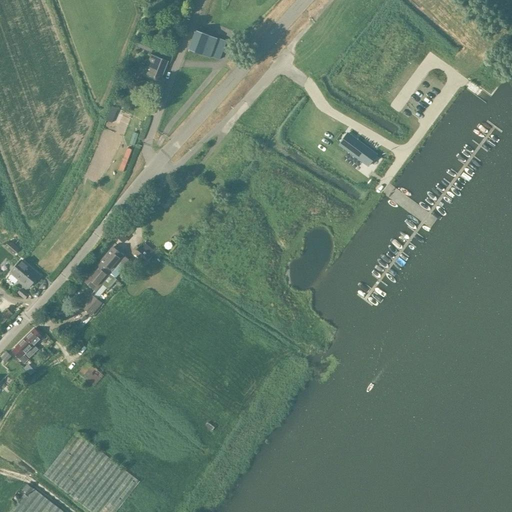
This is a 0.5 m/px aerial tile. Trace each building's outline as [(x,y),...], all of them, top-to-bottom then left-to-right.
[(195,30),(188,49),(210,58),(210,56),(219,59),(226,41),(195,30)] [(160,79),(168,61),(151,54),(146,67),(139,65),(137,70),(160,79)] [(340,142),(339,144),(348,151),(368,166),(376,155),(347,133),(340,142)] [(9,241),(4,247),(14,255),(19,249),(9,241)] [(125,257),(112,246),(98,263),(111,274),(116,278),(124,268),(124,265),(121,262),(125,257)] [(145,263),(151,255),(140,246),(139,248),(134,254),(145,263)] [(28,288),(39,276),(21,260),(9,275),(11,273),(19,280),(17,282),(26,289),(27,287),(28,288)] [(83,280),(96,291),(102,285),(108,290),(117,279),(111,274),(98,263),(83,280)] [(21,288),(17,293),(24,298),(28,294),(21,288)] [(92,295),(82,307),(91,315),(101,303),(92,295)] [(24,363),(28,359),(24,354),(42,337),(34,329),(15,347),(16,347),(12,351),(24,363)] [(6,352),(1,357),(6,361),(11,356),(7,352),(6,352)] [(94,386),(103,375),(87,362),(75,377),(82,383),(86,379),(94,386)] [(26,366),(23,369),(29,375),(34,371),(30,367),(29,369),(26,366)] [(91,511),(115,511),(139,481),(76,432),(43,475),(91,511)] [(33,488),(27,484),(21,491),(24,493),(8,511),(64,511),(33,488)]
